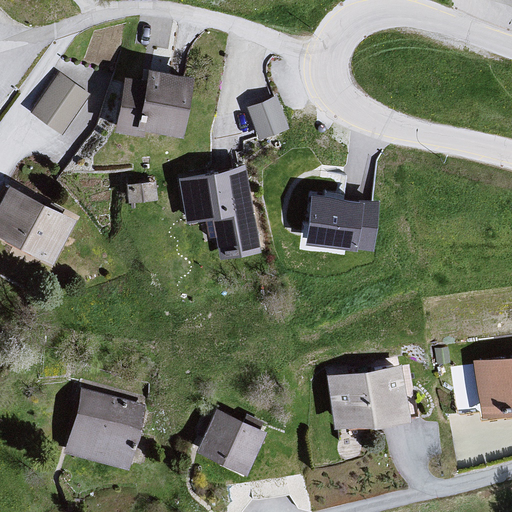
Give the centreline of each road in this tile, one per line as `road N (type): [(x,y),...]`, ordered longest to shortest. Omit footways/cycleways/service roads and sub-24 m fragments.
road 1 (residential): [(511,158),(363,124),(335,97),(328,63),(341,34),(383,20),(511,50)]
road 2 (unknown): [(87,0),(95,9),(189,7),(328,63)]
